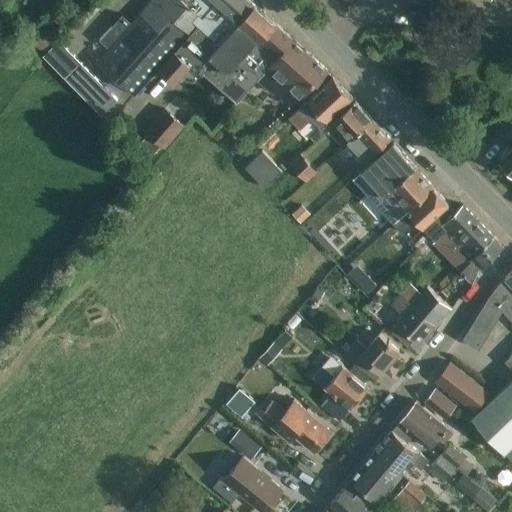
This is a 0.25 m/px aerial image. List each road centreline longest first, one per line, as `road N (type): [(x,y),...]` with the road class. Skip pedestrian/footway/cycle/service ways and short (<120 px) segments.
road 1 (residential): [(511,254),(302,511)]
road 2 (secondary): [(511,226),(331,48)]
